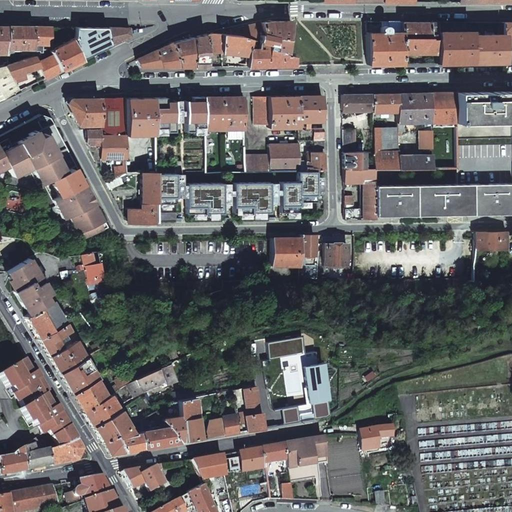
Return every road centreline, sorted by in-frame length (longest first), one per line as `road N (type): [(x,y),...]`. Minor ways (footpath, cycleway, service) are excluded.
road 1 (residential): [(49,94),(126,229),(333,226)]
road 2 (residential): [(207,12),(511,14)]
road 3 (residential): [(331,77),(72,82)]
road 4 (residential): [(0,11),(207,12)]
road 5 (residential): [(0,298),(103,466)]
road 6 (residential): [(511,74),(331,77)]
road 7 (residential): [(333,226),(511,224)]
road 8 (residential): [(207,12),(72,82)]
road 9 (residential): [(333,226),(331,77)]
